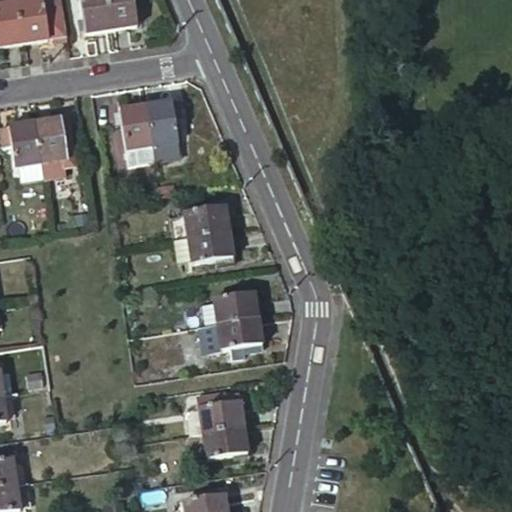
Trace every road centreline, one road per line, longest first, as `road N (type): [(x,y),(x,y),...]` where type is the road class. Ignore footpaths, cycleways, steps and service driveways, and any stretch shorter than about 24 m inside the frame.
road 1 (residential): [(207,52),(315,294),(285,511)]
road 2 (residential): [(207,52),(0,89)]
